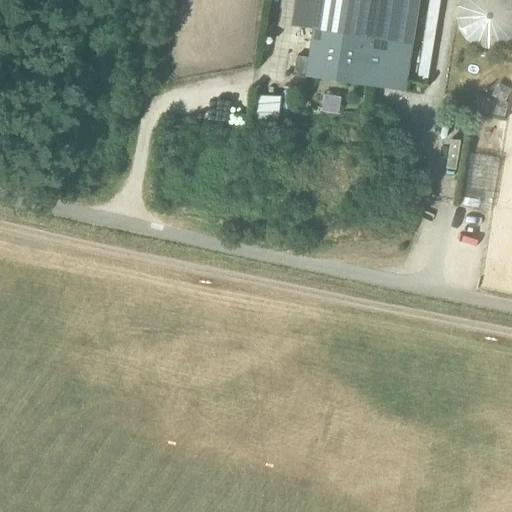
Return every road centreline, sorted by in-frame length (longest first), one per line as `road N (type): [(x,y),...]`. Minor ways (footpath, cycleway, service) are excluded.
road 1 (unclassified): [(0,198),(511,306)]
road 2 (track): [(511,334),(0,226)]
road 3 (track): [(118,223),(158,104),(233,79),(301,80)]
